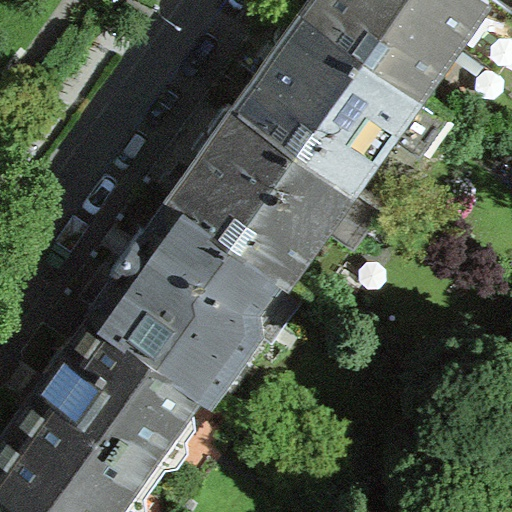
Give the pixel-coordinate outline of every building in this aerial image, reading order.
[(511,1),(509,0),(308,0),(304,6),(418,88),(456,35),(499,66),(511,46),(511,1)] [(418,88),(304,6),(300,12),(296,10),(293,10),(277,32),(276,34),(277,36),(281,39),(272,52),(238,99),(352,180),(418,88)] [(211,128),(215,131),(205,145),(172,191),(278,267),(286,272),(352,180),(238,99),(233,105),(229,103),(226,103),(210,126),(211,128)] [(116,269),(90,305),(91,306),(203,387),(208,390),(257,321),(254,301),(278,267),(172,191),(145,228),(141,225),(127,245),(112,266),(116,269)] [(33,387),(0,432),(0,481),(43,511),(125,511),(194,417),(192,403),(203,387),(91,306),(33,387)] [(480,411),(471,424),(474,449),(485,459),(510,432),(480,411)] [(0,511),(43,511),(0,481),(0,511)]
